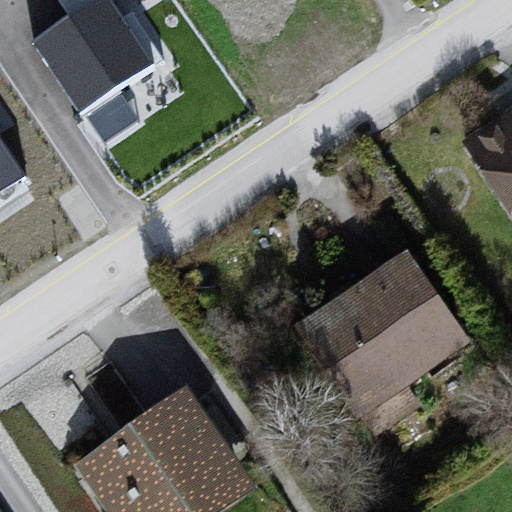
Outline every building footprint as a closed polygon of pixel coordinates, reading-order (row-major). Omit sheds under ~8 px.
[(154,67),(109,0),(97,0),(32,43),(80,115),(154,67)] [(451,146),(511,222),(511,103),(503,103),(451,146)] [(0,194),(25,178),(0,139),(0,194)] [(292,334),(354,427),(476,348),(414,254),(292,334)] [(80,473),(105,511),(222,511),(259,488),(196,395),(80,473)]
